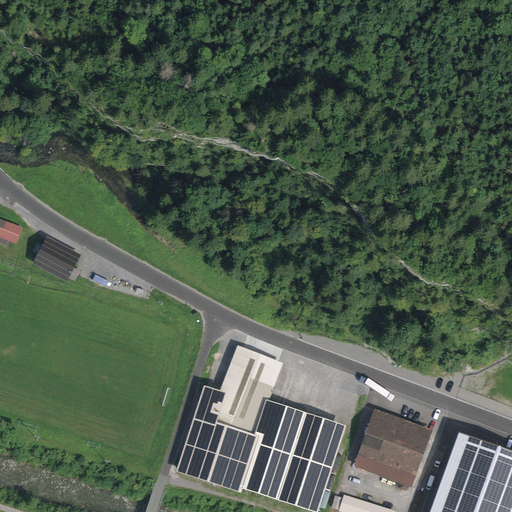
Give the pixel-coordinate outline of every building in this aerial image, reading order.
[(22,228),(0,219),(0,237),(15,244),(22,228)] [(82,254),(47,236),(33,264),(68,282),(82,254)] [(281,365),(239,348),(221,392),(205,387),(177,471),(240,493),(241,488),(258,438),(254,437),(220,425),(222,419),(258,432),(268,402),(281,365)] [(312,511),(315,511),(345,428),(268,402),(258,432),(254,437),(258,438),(241,488),(312,511)] [(430,431),(376,411),(357,465),(410,484),(430,431)] [(511,511),(511,453),(460,435),(432,511),(511,511)] [(394,511),(395,511),(344,496),(339,511),(394,511)]
